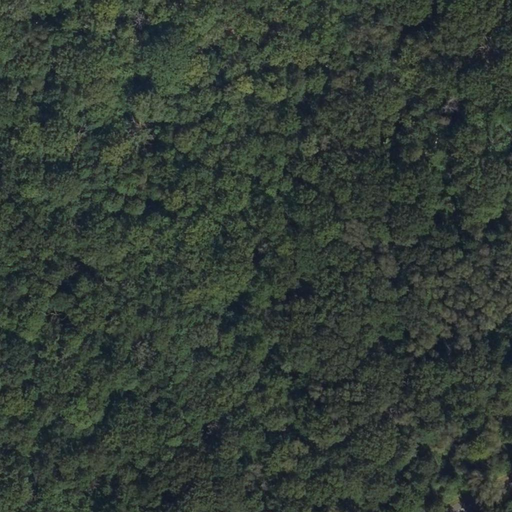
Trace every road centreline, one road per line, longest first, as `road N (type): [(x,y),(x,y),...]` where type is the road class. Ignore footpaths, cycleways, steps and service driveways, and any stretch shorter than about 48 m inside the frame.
road 1 (track): [(511,101),(358,67),(0,22)]
road 2 (track): [(0,328),(110,511)]
